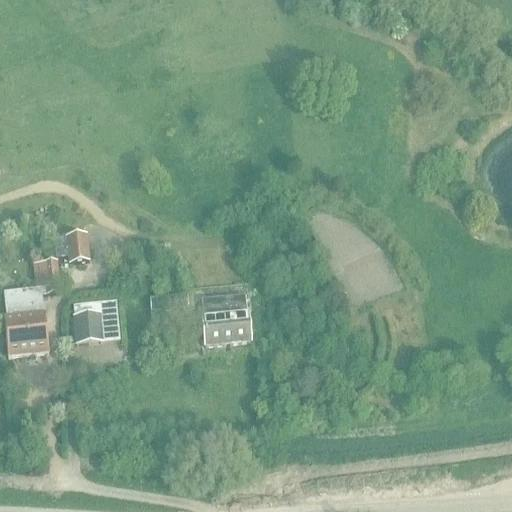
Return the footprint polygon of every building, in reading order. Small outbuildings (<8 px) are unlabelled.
[(86,237),(65,240),(68,268),(90,265),(86,237)] [(348,271),(392,254),(385,238),(341,254),(348,271)] [(56,265),(33,268),(36,291),(45,289),(46,298),(61,296),(56,265)] [(41,292),(2,296),(5,321),(3,321),(7,361),(48,357),(42,306),(41,292)] [(201,303),(205,352),(250,348),(246,299),(201,303)] [(73,321),(76,349),(102,347),(99,319),(73,321)]
